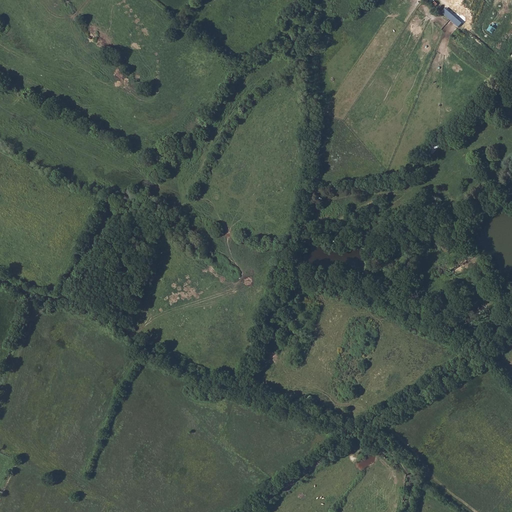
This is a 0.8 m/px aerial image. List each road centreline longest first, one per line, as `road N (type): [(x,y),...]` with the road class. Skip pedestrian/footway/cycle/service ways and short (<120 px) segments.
road 1 (track): [(0,277),(107,315),(174,365),(360,433),(413,472),(410,511)]
road 2 (track): [(511,316),(476,359),(392,410),(256,511)]
